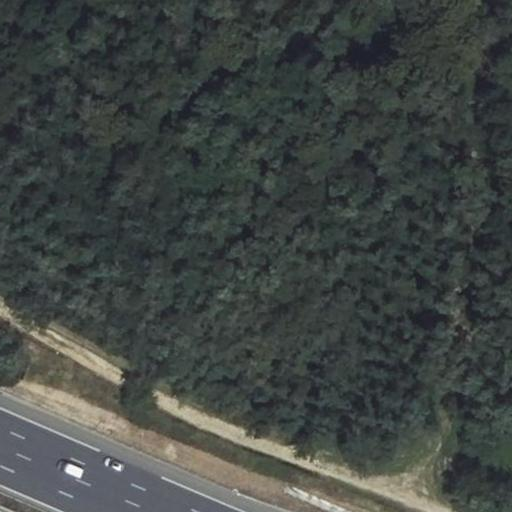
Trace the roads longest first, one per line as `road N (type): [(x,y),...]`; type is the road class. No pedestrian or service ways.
road 1 (track): [(410,497),(444,397),(463,294),(468,0)]
road 2 (track): [(0,306),(247,441),(443,511)]
road 3 (motorway): [(156,511),(0,446)]
